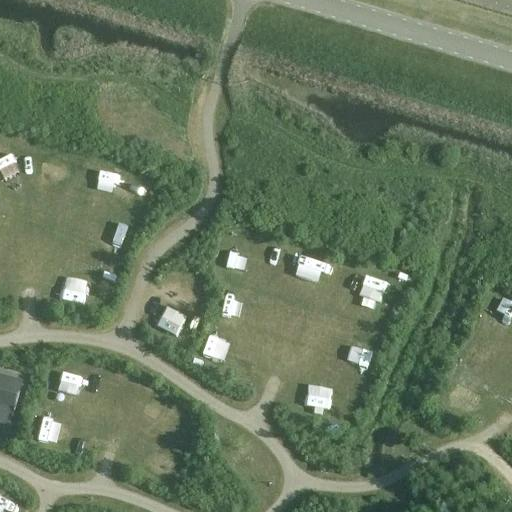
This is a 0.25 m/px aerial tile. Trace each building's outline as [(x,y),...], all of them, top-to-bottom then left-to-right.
[(100,161),(98,177),(120,180),(123,164),(100,161)] [(126,219),(132,200),(113,194),(107,213),(126,219)] [(383,293),(389,274),(370,268),(365,287),(383,293)] [(67,287),(86,291),(89,273),(70,269),(67,287)] [(233,363),(253,371),(261,351),(240,343),(233,363)] [(0,430),(8,433),(22,384),(11,381),(9,390),(0,387),(0,430)]
